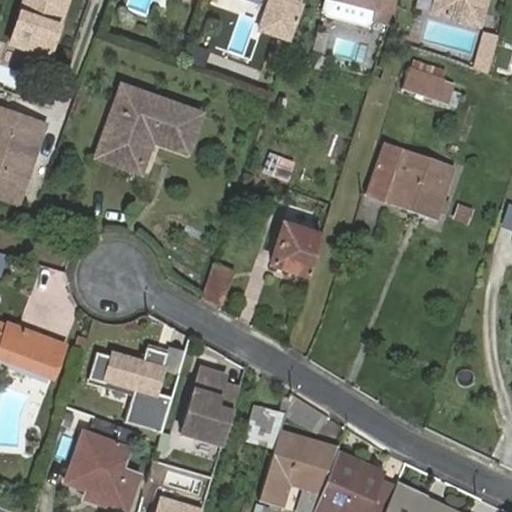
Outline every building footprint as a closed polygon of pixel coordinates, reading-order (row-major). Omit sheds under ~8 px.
[(59,15),(62,17),(67,0),(26,0),(13,41),(48,55),(58,27),(55,25),(59,15)] [(295,36),(298,28),(302,14),(305,0),(272,0),(263,24),(295,35),(295,36)] [(378,5),(358,0),(327,0),(327,3),(329,10),(369,20),(375,15),(378,5)] [(397,1),(397,0),(358,0),(378,5),(375,15),(391,19),(397,1)] [(435,0),(432,12),(480,27),(488,0),(435,0)] [(486,73),(497,35),(480,30),(469,68),(486,73)] [(399,90),(422,97),(430,76),(405,69),(399,90)] [(430,76),(422,97),(433,100),(439,79),(430,76)] [(159,143),(173,104),(122,85),(99,148),(136,162),(144,142),(152,140),(159,143)] [(201,114),(173,104),(159,143),(188,153),(201,114)] [(28,154),(33,156),(44,125),(0,107),(0,153),(6,156),(1,169),(0,168),(0,194),(17,201),(30,164),(25,162),(28,154)] [(143,164),(152,140),(144,142),(136,162),(143,164)] [(386,202),(403,151),(386,145),(369,196),(386,202)] [(136,162),(99,148),(96,157),(140,172),(143,164),(136,162)] [(455,170),(403,151),(386,202),(419,213),(438,220),(455,170)] [(273,261),(310,273),(322,235),(285,224),(273,261)] [(10,260),(0,257),(0,277),(4,279),(10,260)] [(235,273),(215,265),(204,296),(224,305),(235,273)] [(0,357),(51,376),(62,342),(0,320),(0,357)] [(170,344),(150,339),(147,349),(167,355),(170,344)] [(189,345),(171,339),(170,344),(167,355),(163,368),(180,373),(189,345)] [(167,355),(147,349),(145,357),(116,348),(114,355),(98,350),(91,376),(135,390),(127,420),(163,431),(180,373),(163,368),(167,355)] [(224,448),(242,387),(229,383),(231,374),(202,366),(180,435),(224,448)] [(267,446),(279,412),(255,404),(243,438),(267,446)] [(118,475),(120,467),(133,429),(95,415),(89,433),(84,432),(67,481),(89,489),(123,500),(130,479),(118,475)] [(339,455),(282,437),(263,498),(284,505),(289,488),(321,497),(339,455)] [(388,476),(339,455),(321,497),(315,511),(384,511),(391,497),(395,487),(385,482),(388,476)] [(140,474),(120,467),(118,475),(130,479),(123,500),(89,489),(86,497),(127,511),(140,474)] [(425,511),(450,511),(439,506),(435,511),(433,511),(423,507),(427,500),(428,496),(398,480),(395,487),(391,497),(425,511)] [(425,511),(391,497),(384,511),(425,511)] [(204,511),(205,511),(163,498),(158,511),(204,511)] [(433,511),(435,511),(439,506),(427,500),(423,507),(433,511)]
